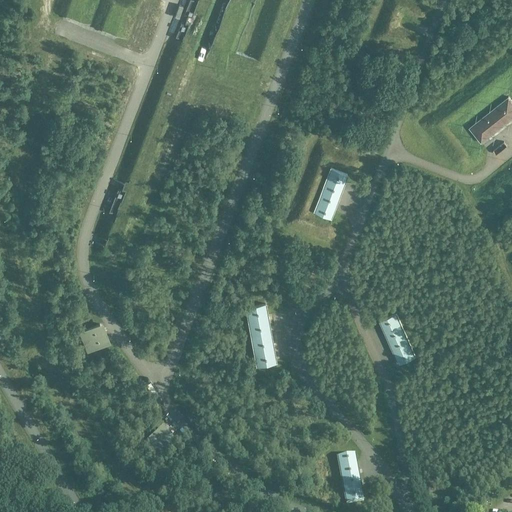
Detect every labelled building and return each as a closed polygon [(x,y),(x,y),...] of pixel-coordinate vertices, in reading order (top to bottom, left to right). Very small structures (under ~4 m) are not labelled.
[(198,0),(198,3),(191,0),(190,0),(184,16),(187,17),(185,23),(182,22),(176,38),(183,41),(128,183),(125,182),(122,189),(118,188),(109,213),(117,216),(105,246),(116,251),(134,202),(139,204),(144,191),(140,189),(210,0),(198,0)] [(227,0),(211,45),(235,54),(255,0),(227,0)] [(470,128),(481,143),(499,128),(497,126),(501,123),(503,125),(511,118),(511,100),(509,97),(470,128)] [(331,219),(347,175),(331,169),(314,213),(331,219)] [(276,363),(266,304),(246,307),(257,366),(276,363)] [(380,321),(399,364),(415,357),(396,314),(380,321)] [(100,324),(80,332),(88,352),(108,344),(100,324)] [(174,446),(160,430),(144,444),(158,459),(174,446)] [(363,500),(355,454),(337,457),(346,504),(363,500)]
